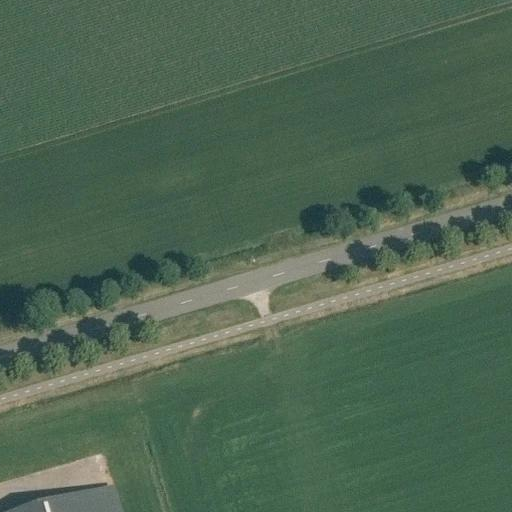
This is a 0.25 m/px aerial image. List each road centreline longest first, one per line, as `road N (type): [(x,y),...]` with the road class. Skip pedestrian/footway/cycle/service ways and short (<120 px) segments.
road 1 (tertiary): [(0,356),(511,206)]
road 2 (track): [(311,511),(254,282)]
